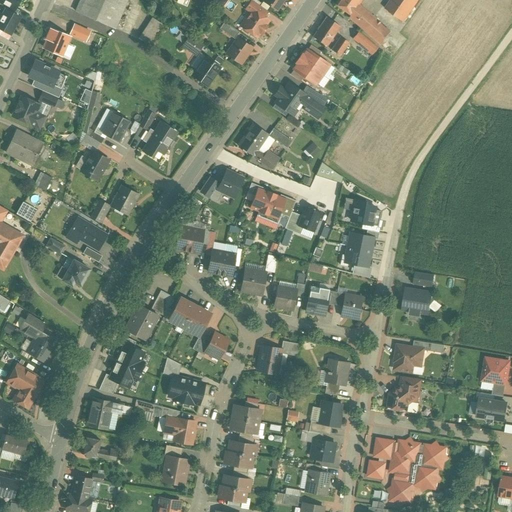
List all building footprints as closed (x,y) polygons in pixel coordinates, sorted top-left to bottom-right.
[(21,0),(0,0),(0,7),(3,9),(13,15),(21,0)] [(78,0),(73,11),(115,27),(127,1),(124,0),(78,0)] [(249,0),(242,10),(247,14),(236,28),(256,42),(272,21),(265,17),(267,12),(249,0)] [(282,0),(259,0),(258,2),(274,13),(282,0)] [(362,0),(334,0),(330,7),(377,47),(391,31),(359,5),(362,0)] [(419,0),(388,0),(382,9),(403,23),(419,0)] [(3,9),(0,12),(0,32),(9,38),(20,19),(3,9)] [(340,27),(323,16),(309,38),(326,49),(340,27)] [(149,17),(138,37),(151,43),(161,23),(149,17)] [(91,33),(74,26),(69,37),(87,44),(91,33)] [(70,39),(51,31),(43,50),(62,57),(70,39)] [(187,36),(179,46),(195,58),(203,48),(187,36)] [(255,50),(235,36),(220,56),(240,70),(255,50)] [(342,39),(332,52),(339,56),(348,43),(342,39)] [(302,47),(295,57),(322,77),(330,67),(302,47)] [(223,68),(202,54),(185,76),(207,91),(223,68)] [(315,87),(322,77),(295,57),(287,67),(315,87)] [(59,74),(35,63),(27,78),(35,81),(31,88),(58,100),(67,79),(59,75),(59,74)] [(276,99),(272,105),(289,117),(297,107),(318,122),(330,104),(290,75),(281,88),(277,85),(271,94),(276,99)] [(79,101),(87,104),(91,91),(82,89),(79,101)] [(38,93),(35,101),(51,107),(54,100),(38,93)] [(38,105),(19,97),(10,118),(36,129),(42,118),(34,114),(38,105)] [(132,122),(109,111),(97,133),(119,146),(132,122)] [(256,115),(233,146),(270,173),(280,160),(269,151),(275,143),(287,151),(293,142),(256,115)] [(179,133),(158,119),(139,151),(160,164),(179,133)] [(129,130),(133,132),(137,124),(133,121),(129,130)] [(44,142),(13,128),(0,155),(32,169),(44,142)] [(312,142),(302,151),(309,159),(319,150),(312,142)] [(111,161),(87,147),(75,169),(99,182),(111,161)] [(103,153),(118,163),(122,158),(107,148),(103,153)] [(339,183),(342,174),(318,165),(314,175),(339,183)] [(244,176),(225,167),(215,188),(234,198),(244,176)] [(38,172),(32,185),(44,191),(50,177),(38,172)] [(218,181),(209,175),(199,191),(208,196),(218,181)] [(137,195),(119,186),(109,206),(127,215),(137,195)] [(248,210),(262,215),(270,192),(256,187),(248,210)] [(262,215),(277,220),(285,197),(270,192),(262,215)] [(36,209),(22,201),(15,213),(29,221),(36,209)] [(100,223),(109,206),(100,201),(91,218),(100,223)] [(356,202),(352,221),(378,226),(381,211),(374,209),(375,205),(356,202)] [(321,213),(305,207),(297,226),(314,232),(321,213)] [(7,214),(0,209),(0,269),(1,270),(22,235),(2,223),(7,214)] [(62,235),(97,253),(108,232),(73,214),(62,235)] [(190,229),(180,227),(172,249),(183,252),(190,229)] [(280,244),(286,246),(291,232),(285,230),(280,244)] [(378,233),(367,230),(366,234),(374,236),(373,239),(377,240),(378,233)] [(203,232),(193,231),(189,252),(199,254),(203,232)] [(374,236),(349,231),(342,262),(354,264),(367,267),(374,236)] [(49,238),(44,247),(59,254),(63,245),(49,238)] [(223,252),(209,250),(205,274),(218,277),(223,252)] [(230,279),(234,254),(224,252),(220,277),(230,279)] [(264,271),(273,272),(274,256),(265,255),(264,271)] [(59,266),(55,277),(71,287),(73,283),(80,287),(88,270),(70,260),(66,270),(59,266)] [(308,262),(306,270),(319,274),(321,266),(308,262)] [(354,264),(351,274),(368,279),(371,268),(367,267),(354,264)] [(266,273),(242,269),(237,294),(261,299),(266,273)] [(434,275),(415,271),(413,285),(432,288),(434,275)] [(297,289),(274,285),(269,310),(293,314),(297,289)] [(433,291),(404,286),(400,312),(429,317),(433,291)] [(328,292),(306,288),(301,312),(324,317),(328,292)] [(364,296),(342,292),(337,319),(359,324),(364,296)] [(9,300),(0,294),(0,306),(4,309),(9,300)] [(210,314),(197,307),(193,305),(180,298),(169,320),(178,325),(179,323),(185,325),(183,328),(184,329),(186,326),(191,328),(190,331),(199,336),(210,314)] [(157,315),(138,304),(124,329),(138,336),(144,340),(157,315)] [(51,327),(28,313),(17,331),(28,337),(19,351),(43,365),(55,344),(44,338),(51,327)] [(11,334),(13,327),(4,324),(2,331),(11,334)] [(214,334),(205,352),(212,356),(213,354),(220,357),(228,341),(220,336),(219,337),(214,334)] [(443,346),(413,342),(412,350),(424,351),(442,354),(443,346)] [(145,352),(124,343),(108,379),(129,388),(145,352)] [(280,350),(280,354),(294,357),(296,346),(281,344),(280,350)] [(280,350),(258,346),(254,370),(276,374),(280,354),(280,350)] [(412,350),(395,347),(392,371),(411,374),(412,367),(421,368),(424,351),(412,350)] [(484,356),(480,380),(506,385),(510,360),(484,356)] [(352,362),(326,357),(322,384),(348,389),(352,362)] [(42,382),(14,367),(5,382),(19,390),(12,401),(27,409),(42,382)] [(204,384),(173,376),(168,396),(174,398),(173,399),(193,405),(193,403),(199,404),(202,391),(204,384)] [(398,387),(387,394),(385,410),(405,413),(406,406),(417,399),(419,383),(399,380),(398,387)] [(494,383),(492,394),(503,396),(505,385),(494,383)] [(478,396),(475,417),(504,422),(508,401),(478,396)] [(344,404),(316,398),(311,425),(339,431),(344,404)] [(131,407),(93,399),(87,424),(106,428),(110,411),(129,415),(131,407)] [(257,409),(235,406),(233,417),(258,422),(259,414),(256,414),(257,409)] [(285,411),(285,421),(295,422),(296,411),(285,411)] [(196,421),(165,415),(161,435),(173,438),(172,443),(191,446),(196,421)] [(258,422),(233,417),(231,429),(253,433),(253,429),(256,429),(258,422)] [(511,425),(504,424),(503,432),(511,433),(511,425)] [(26,439),(2,433),(0,442),(0,451),(22,457),(26,439)] [(374,436),(371,458),(390,461),(388,473),(392,474),(391,486),(386,489),(390,494),(388,502),(396,503),(399,507),(404,504),(413,505),(415,487),(419,488),(423,492),(428,489),(436,491),(437,483),(442,480),(439,474),(439,470),(444,471),(446,462),(451,459),(447,455),(447,448),(440,447),(436,442),(431,446),(414,443),(410,438),(406,441),(374,436)] [(100,440),(85,437),(81,454),(96,457),(100,440)] [(336,442),(310,438),(306,461),(332,466),(336,442)] [(253,445),(231,441),(229,452),(252,456),(252,457),(254,457),(255,450),(252,449),(253,445)] [(229,452),(227,452),(225,463),(247,467),(248,463),(251,463),(252,457),(252,456),(229,452)] [(190,460),(163,455),(158,484),(184,488),(190,460)] [(386,463),(369,460),(366,478),(383,481),(386,463)] [(330,474),(306,469),(301,493),(326,497),(330,474)] [(67,496),(83,499),(88,478),(72,475),(67,496)] [(247,479),(225,475),(223,486),(223,487),(246,491),(248,491),(249,484),(246,483),(247,479)] [(511,479),(502,477),(499,495),(511,497),(511,479)] [(16,483),(0,480),(0,496),(13,500),(16,483)] [(223,486),(221,486),(219,497),(241,501),(242,497),(244,498),(246,491),(223,487),(223,486)] [(276,493),(274,503),(296,506),(299,490),(284,488),(283,494),(276,493)] [(83,499),(67,496),(63,511),(88,511),(91,500),(83,499)] [(180,511),(182,501),(155,496),(152,511),(180,511)] [(7,511),(20,511),(22,505),(9,503),(7,511)] [(321,511),(323,507),(309,504),(303,503),(301,511),(321,511)]
